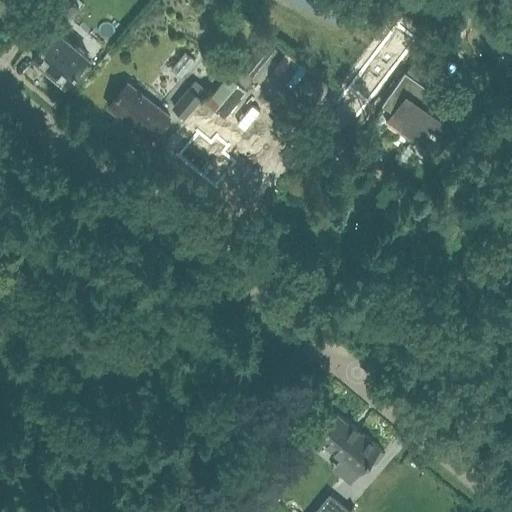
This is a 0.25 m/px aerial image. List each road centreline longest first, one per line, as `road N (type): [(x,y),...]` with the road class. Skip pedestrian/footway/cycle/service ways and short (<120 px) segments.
road 1 (residential): [(326,365),(0,89)]
road 2 (unclassified): [(501,511),(326,365)]
road 3 (track): [(326,365),(200,511)]
road 4 (unclassified): [(326,365),(511,335)]
